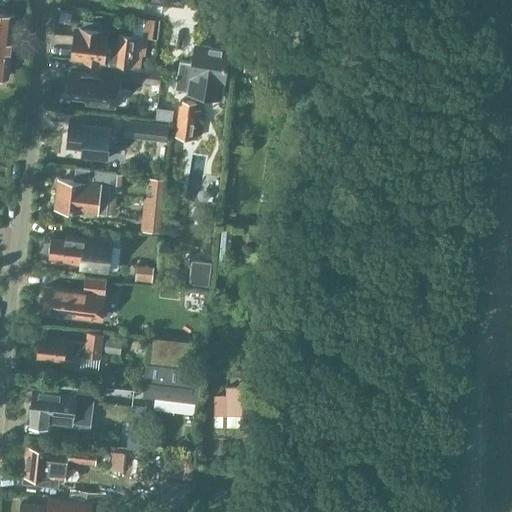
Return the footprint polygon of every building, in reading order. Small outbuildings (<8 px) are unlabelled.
[(0,74),(7,75),(14,14),(0,12),(0,74)] [(76,28),(73,52),(94,55),(94,61),(101,62),(117,64),(131,65),(132,54),(142,55),(145,55),(147,38),(134,37),(133,37),(120,35),(119,45),(100,43),(103,23),(83,20),(82,29),(76,28)] [(326,34),(322,57),(342,61),(345,48),(341,48),(343,38),(326,34)] [(271,75),(271,78),(288,80),(290,56),(279,55),(279,50),(275,50),(275,45),(256,43),(255,52),(247,51),(244,71),(271,75)] [(180,61),(175,89),(198,93),(221,97),(222,90),(223,84),(229,49),(196,44),(193,63),(180,61)] [(166,59),(156,57),(155,67),(165,68),(166,59)] [(130,83),(160,86),(162,70),(132,67),(130,83)] [(118,78),(70,72),(67,96),(87,98),(86,104),(114,108),(118,78)] [(174,137),(183,138),(197,140),(202,111),(196,110),(197,103),(182,101),(181,104),(179,104),(174,137)] [(127,120),(125,136),(167,141),(169,125),(127,120)] [(69,121),(66,147),(82,149),(82,154),(108,157),(112,126),(69,121)] [(112,215),(115,190),(121,190),(122,177),(116,176),(117,174),(87,169),(76,168),(75,181),(60,179),(57,209),(112,215)] [(140,228),(160,230),(166,179),(146,177),(145,181),(155,182),(153,199),(144,198),(140,228)] [(49,259),(82,263),(81,267),(107,270),(111,241),(66,236),(65,240),(52,238),(51,242),(44,241),(43,254),(47,254),(47,256),(49,256),(49,259)] [(211,261),(197,260),(191,259),(188,283),(208,285),(211,261)] [(138,264),(136,277),(152,279),(153,265),(138,264)] [(102,319),(104,301),(107,282),(86,278),(84,292),(78,291),(78,290),(46,286),(43,313),(102,319)] [(214,312),(232,313),(233,302),(215,301),(214,312)] [(78,371),(80,350),(83,351),(83,356),(101,357),(103,333),(85,332),(84,341),(40,336),(38,357),(65,360),(63,369),(78,371)] [(153,337),(151,361),(194,366),(197,342),(153,337)] [(105,338),(103,352),(120,354),(122,340),(105,338)] [(198,404),(202,371),(147,364),(143,397),(198,404)] [(31,423),(49,425),(90,430),(95,386),(58,381),(57,392),(34,390),(31,423)] [(225,395),(215,395),(215,410),(215,416),(244,415),(244,410),(243,396),(243,388),(243,385),(225,385),(225,395)] [(192,454),(194,442),(188,441),(182,446),(181,452),(192,454)] [(68,460),(95,464),(97,447),(70,443),(68,460)] [(27,446),(27,450),(24,449),(20,451),(19,462),(22,464),(25,464),(23,483),(59,487),(59,480),(65,481),(68,453),(54,451),(54,449),(27,446)] [(193,456),(167,453),(165,476),(191,479),(193,456)] [(191,483),(167,480),(164,508),(188,510),(191,483)] [(70,489),(69,499),(94,501),(99,502),(100,493),(70,489)] [(48,496),(47,505),(22,502),(20,511),(92,511),(93,511),(94,501),(69,499),(48,496)] [(94,501),(93,511),(102,511),(105,511),(107,503),(99,502),(94,501)]
